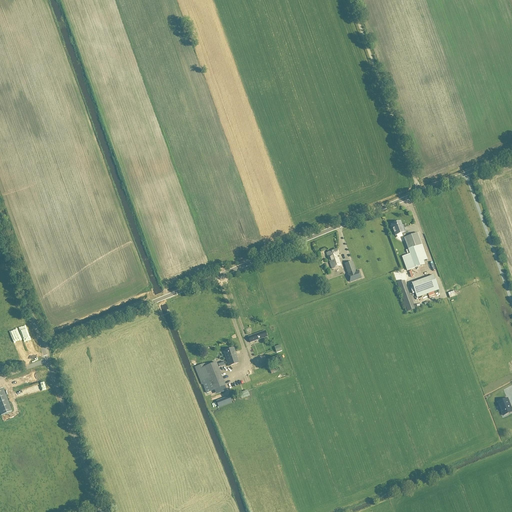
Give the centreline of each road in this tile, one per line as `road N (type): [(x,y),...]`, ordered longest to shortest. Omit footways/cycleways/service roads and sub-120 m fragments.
road 1 (unclassified): [(41,346),(421,192)]
road 2 (unclassified): [(421,192),(351,0)]
road 3 (unclassified): [(99,511),(41,346)]
road 4 (unknown): [(466,174),(511,297)]
road 5 (unclassified): [(41,346),(0,227)]
